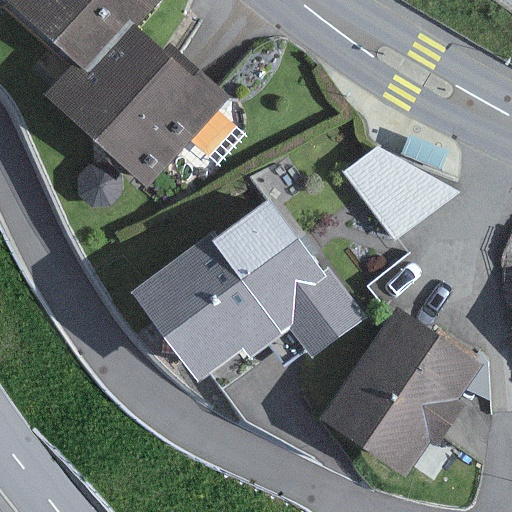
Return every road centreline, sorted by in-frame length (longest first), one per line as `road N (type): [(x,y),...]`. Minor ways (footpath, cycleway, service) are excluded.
road 1 (residential): [(364,504),(143,391),(87,328),(24,217),(0,155)]
road 2 (secondary): [(298,0),(412,73),(511,123)]
